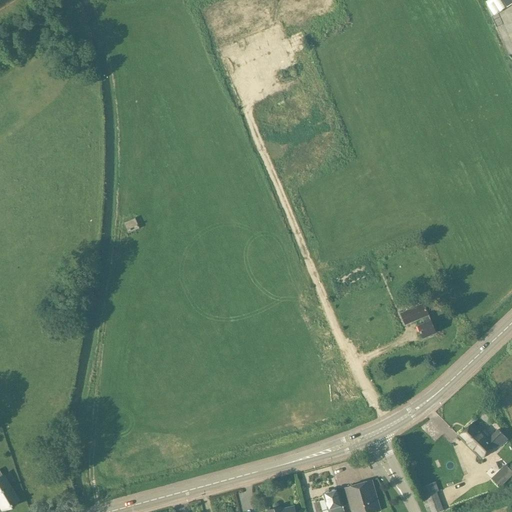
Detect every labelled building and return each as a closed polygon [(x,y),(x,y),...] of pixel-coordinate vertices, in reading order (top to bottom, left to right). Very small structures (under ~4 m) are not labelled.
[(286,32),(341,12),(336,0),(209,0),(199,4),(214,48),(283,24),(286,32)] [(273,102),(264,107),(270,118),(279,113),(273,102)] [(321,138),(306,144),(309,151),(324,145),(321,138)] [(129,233),(140,228),(136,218),(124,222),(129,233)] [(375,276),(368,261),(331,278),(338,293),(375,276)] [(424,337),(436,332),(424,303),(401,313),(406,324),(423,317),(425,323),(419,325),(424,337)] [(473,422),(459,436),(481,459),(495,445),(495,444),(504,434),(499,429),(490,439),(487,436),(488,435),(488,433),(485,431),(483,431),(482,432),(473,422)] [(501,486),(511,475),(511,471),(505,464),(492,477),(501,486)] [(18,500),(3,476),(0,477),(0,505),(2,509),(9,505),(9,506),(11,505),(11,504),(18,500)] [(380,511),(382,511),(382,510),(373,479),(345,487),(351,511),(380,511)] [(428,511),(433,511),(444,508),(437,490),(439,489),(436,480),(419,486),(428,511)] [(329,511),(344,511),(343,505),(339,489),(331,491),(329,490),(326,491),(325,493),(324,493),(328,509),(329,509),(329,511)]
